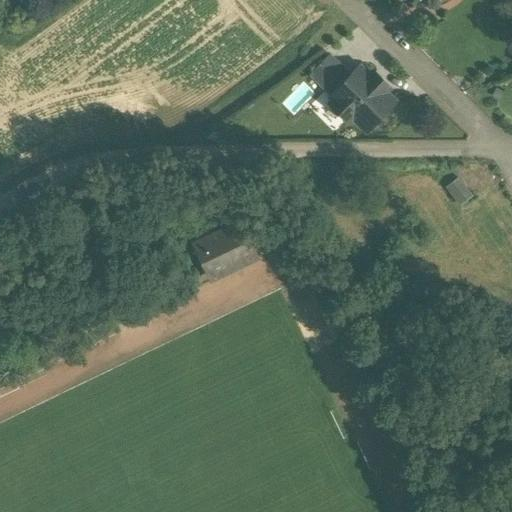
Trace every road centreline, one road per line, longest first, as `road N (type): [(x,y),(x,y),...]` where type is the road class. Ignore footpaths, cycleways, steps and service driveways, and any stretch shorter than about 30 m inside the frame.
road 1 (unclassified): [(505,152),(168,154),(85,163),(0,214)]
road 2 (residential): [(348,0),(505,152)]
